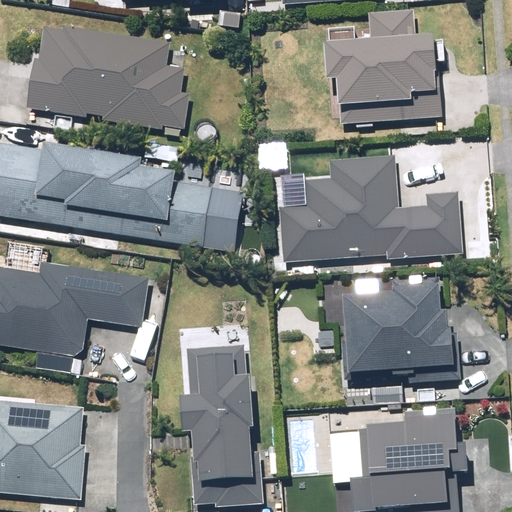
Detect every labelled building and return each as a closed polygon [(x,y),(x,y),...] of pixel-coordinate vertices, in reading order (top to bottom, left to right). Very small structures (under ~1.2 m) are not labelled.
[(146,0),(146,2),(189,0),(189,12),(228,11),(227,0),(146,0)] [(284,0),(285,12),(384,7),(383,0),(284,0)] [(374,114),(418,114),(418,104),(440,104),(440,91),(440,46),(417,46),(417,17),(374,17),(374,50),(335,50),(335,89),(345,89),(345,127),(374,127),(374,114)] [(172,48),(47,31),(43,65),(37,64),(33,97),(30,116),(88,124),(89,118),(107,120),(106,127),(167,135),(168,131),(186,133),(191,99),(183,98),(186,74),(169,71),(172,48)] [(252,68),(234,68),(234,93),(252,92),(252,68)] [(48,154),(5,148),(0,180),(0,219),(54,227),(52,243),(66,245),(67,233),(239,257),(247,200),(178,190),(180,181),(146,176),(147,167),(123,163),(124,155),(50,144),(48,154)] [(281,213),(284,266),(390,260),(390,266),(462,262),(459,197),(427,199),(428,211),(401,212),(398,160),(332,164),(333,180),(308,181),(309,211),(281,213)] [(0,348),(41,354),(39,373),(71,377),(73,361),(88,363),(92,326),(146,333),(152,285),(42,271),(44,252),(0,246),(0,348)] [(346,345),(349,386),(460,378),(458,361),(455,319),(445,320),(443,291),(397,294),(398,305),(348,309),(350,345),(346,345)] [(257,490),(255,387),(241,388),(240,371),(249,371),(249,345),(229,345),(230,355),(193,355),(194,405),(186,405),(187,440),(195,440),(197,511),(217,510),(216,511),(267,511),(267,489),(257,490)] [(0,498),(89,502),(91,447),(84,447),(85,408),(0,405),(0,498)] [(407,431),(330,435),(334,511),(453,511),(452,487),(459,486),(458,463),(465,462),(462,413),(406,416),(407,431)]
